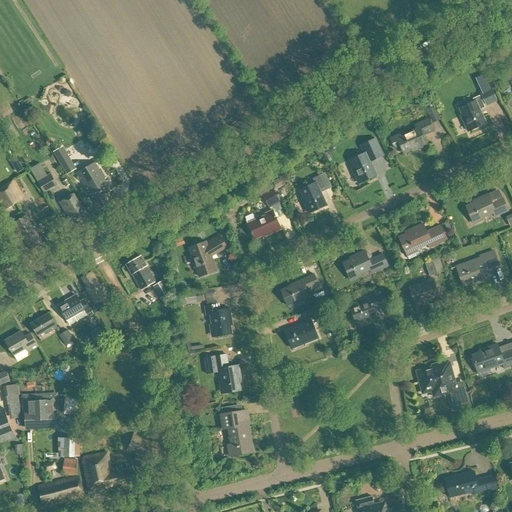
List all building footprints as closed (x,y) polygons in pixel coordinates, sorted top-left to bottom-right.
[(492,88),(480,93),(486,105),(497,100),(492,88)] [(479,111),(485,109),(480,97),(473,100),(474,102),(460,108),(465,121),(464,122),(468,132),(485,124),(479,111)] [(427,111),(433,123),(440,119),(434,107),(427,111)] [(415,126),(417,130),(408,133),(407,132),(390,139),(394,149),(400,146),(403,154),(415,149),(416,151),(427,146),(423,136),(434,131),(429,120),(415,126)] [(7,125),(1,129),(11,144),(17,140),(7,125)] [(385,156),(376,138),(360,145),(364,154),(350,160),(355,172),(353,173),(358,184),(376,176),(370,163),(385,156)] [(62,146),(53,152),(66,175),(76,169),(62,146)] [(334,151),(332,147),(321,153),(328,163),(332,161),(328,154),(334,151)] [(17,158),(10,161),(18,173),(24,170),(17,158)] [(113,190),(97,162),(77,174),(97,208),(100,206),(102,209),(110,205),(104,195),(111,191),(113,190)] [(47,176),(40,163),(30,168),(44,193),(57,186),(50,174),(47,176)] [(318,190),(324,187),(319,176),(312,179),(314,183),(299,190),(305,202),(303,203),(308,214),(325,206),(318,190)] [(277,189),(285,184),(281,178),(273,182),(277,189)] [(25,198),(13,179),(0,187),(0,204),(4,211),(25,198)] [(269,183),(252,193),(255,199),(262,195),(273,189),(269,183)] [(281,201),(273,188),(273,189),(262,195),(270,208),(271,208),(281,202),(281,201)] [(89,215),(83,205),(81,206),(75,194),(60,202),(65,211),(67,210),(74,223),(82,219),(84,219),(87,217),(87,216),(89,215)] [(495,216),(509,210),(503,198),(492,203),(488,195),(478,200),(478,201),(466,207),(473,222),(494,213),(495,216)] [(281,202),(271,208),(272,210),(276,218),(286,213),(281,202)] [(268,235),(281,229),(276,218),(272,210),(265,213),(266,215),(248,224),(255,239),(267,233),(268,235)] [(31,250),(43,243),(38,236),(39,235),(27,215),(12,224),(19,235),(21,234),(31,250)] [(429,248),(447,240),(441,227),(427,233),(423,224),(411,230),(412,232),(400,238),(407,254),(427,244),(429,248)] [(47,241),(53,238),(50,232),(44,236),(47,241)] [(211,257),(227,247),(220,236),(206,244),(206,242),(189,248),(200,277),(216,271),(211,257)] [(372,273),(388,266),(383,254),(369,260),(365,251),(355,256),(356,258),(344,264),(352,281),(362,277),(361,274),(370,269),(372,273)] [(487,270),(500,266),(495,251),(456,265),(463,286),(476,282),(477,284),(490,279),(487,270)] [(141,291),(154,283),(145,268),(147,267),(141,257),(140,257),(139,257),(135,259),(134,261),(126,265),(132,275),(141,291)] [(437,274),(432,261),(425,263),(430,276),(437,274)] [(95,304),(108,297),(101,285),(99,286),(92,273),(82,278),(87,286),(85,287),(95,304)] [(309,292),(320,287),(315,274),(296,283),(296,285),(282,291),(288,306),(310,296),(309,292)] [(416,304),(439,296),(433,280),(410,288),(416,304)] [(163,281),(153,286),(160,299),(170,293),(163,281)] [(376,294),(365,298),(367,302),(358,305),(357,302),(347,306),(350,315),(353,314),(356,322),(376,315),(374,308),(387,303),(382,289),(375,291),(376,294)] [(203,290),(180,294),(182,305),(204,301),(203,290)] [(87,316),(86,315),(92,312),(84,299),(80,302),(76,295),(68,300),(69,301),(59,307),(67,320),(70,326),(87,316)] [(113,297),(92,308),(96,314),(116,303),(113,297)] [(229,321),(231,321),(229,309),(219,311),(218,305),(205,307),(207,316),(211,316),(212,325),(209,325),(211,338),(231,334),(229,321)] [(311,320),(327,314),(323,305),(303,313),(307,322),(311,320)] [(46,334),(57,328),(49,313),(31,324),(38,336),(45,332),(46,334)] [(292,348),(318,338),(311,320),(307,322),(285,330),(292,348)] [(100,327),(90,332),(97,344),(107,338),(100,327)] [(60,335),(66,346),(75,340),(68,330),(60,335)] [(26,348),(28,353),(38,347),(31,334),(25,337),(22,331),(6,341),(14,355),(26,348)] [(511,364),(511,349),(501,353),(498,344),(484,349),(485,351),(472,355),(478,372),(479,375),(491,371),(490,368),(502,364),(504,368),(511,364)] [(241,377),(239,366),(228,367),(227,355),(204,358),(206,373),(220,371),(222,381),(218,382),(220,394),(241,391),(239,378),(241,377)] [(417,372),(422,388),(423,394),(433,392),(434,396),(455,391),(454,385),(455,384),(455,383),(449,363),(448,364),(447,362),(437,365),(438,366),(430,369),(428,368),(423,369),(422,371),(417,372)] [(6,371),(0,373),(0,385),(10,381),(6,371)] [(464,381),(455,383),(455,384),(456,391),(450,393),(455,412),(471,407),(464,381)] [(7,405),(10,420),(22,418),(19,395),(20,395),(18,384),(3,387),(6,405),(7,405)] [(26,430),(57,428),(56,400),(25,402),(26,430)] [(0,443),(16,437),(7,420),(3,409),(1,410),(0,410),(0,480),(5,478),(0,465),(0,443)] [(246,410),(239,411),(219,414),(221,429),(227,428),(231,445),(227,445),(229,457),(253,453),(246,410)] [(147,460),(154,442),(134,434),(127,451),(147,460)] [(61,436),(61,449),(64,449),(65,455),(79,455),(79,436),(61,436)] [(114,485),(136,481),(132,464),(126,465),(127,468),(122,469),(122,466),(111,468),(108,452),(81,458),(88,492),(107,489),(107,486),(114,485)] [(63,475),(77,476),(77,459),(65,459),(63,475)] [(494,475),(476,480),(474,471),(446,478),(451,497),(474,491),(475,494),(497,488),(494,475)] [(69,499),(84,495),(80,479),(76,480),(75,478),(39,487),(43,503),(56,500),(57,502),(63,501),(62,497),(68,495),(69,499)] [(386,511),(384,501),(374,504),(372,496),(356,500),(358,508),(362,507),(362,511),(386,511)]
